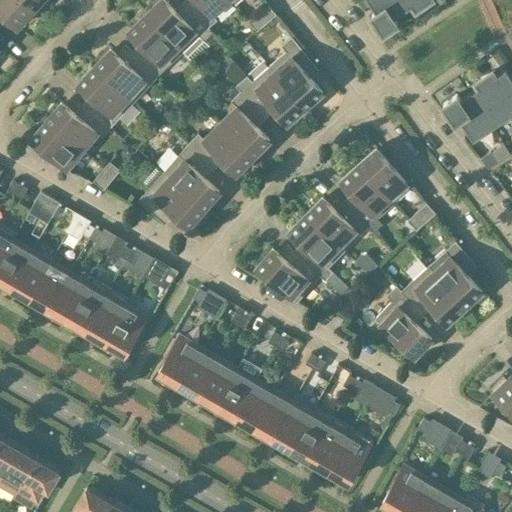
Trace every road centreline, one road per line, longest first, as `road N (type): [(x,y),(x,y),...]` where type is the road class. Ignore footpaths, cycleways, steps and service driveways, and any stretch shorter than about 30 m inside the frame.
road 1 (residential): [(421,394),(196,265)]
road 2 (residential): [(363,101),(511,288)]
road 3 (residential): [(196,265),(274,178),(363,101)]
road 4 (residential): [(196,265),(0,149)]
road 5 (residential): [(511,226),(391,76)]
road 6 (residential): [(0,107),(93,0)]
road 7 (residential): [(283,0),(363,101)]
road 8 (residential): [(421,394),(511,303)]
